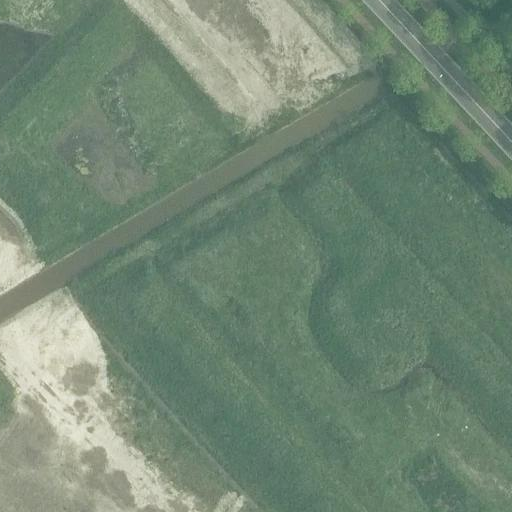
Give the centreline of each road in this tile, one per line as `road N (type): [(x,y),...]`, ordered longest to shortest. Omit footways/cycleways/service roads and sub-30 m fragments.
road 1 (residential): [(125,313),(294,511)]
road 2 (tertiary): [(511,143),(379,0)]
